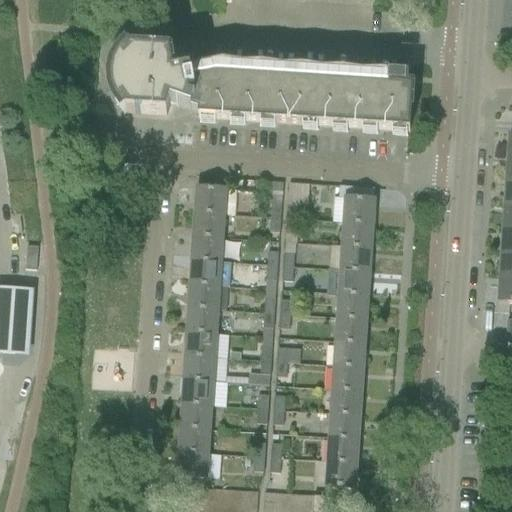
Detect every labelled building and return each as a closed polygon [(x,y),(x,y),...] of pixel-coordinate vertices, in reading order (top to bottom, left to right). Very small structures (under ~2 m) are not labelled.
[(113,71),(111,83),(112,95),(116,106),(124,117),(124,115),(166,118),(166,116),(170,105),(198,115),(198,120),(409,134),(412,88),(405,88),(406,78),(422,79),(422,78),(388,76),(388,77),(382,76),(362,77),(342,74),(322,74),(302,71),(282,72),(262,68),(242,69),(222,66),(199,71),(198,66),(199,66),(178,64),(178,65),(179,65),(179,74),(173,76),(173,71),(170,57),(170,56),(129,53),(128,52),(119,61),(113,71)] [(339,189),(338,200),(346,201),(373,203),(374,191),(339,189)] [(197,191),(195,215),(222,217),(224,192),(197,191)] [(346,201),(344,225),(371,227),(373,203),(346,201)] [(270,206),(269,220),(279,221),(280,207),(270,206)] [(286,207),(285,221),(296,222),(297,208),(286,207)] [(511,208),(505,208),(503,232),(511,232),(511,208)] [(195,215),(194,239),(221,241),(222,217),(195,215)] [(279,221),(269,220),(268,234),(278,235),(279,221)] [(296,222),(285,221),(284,235),(295,236),(296,222)] [(344,225),(343,249),(370,251),(371,227),(344,225)] [(511,232),(503,232),(501,256),(511,256),(511,232)] [(194,239),(192,263),(219,265),(221,241),(194,239)] [(26,248),(25,272),(36,273),(38,249),(26,248)] [(343,249),(341,273),(368,275),(370,251),(343,249)] [(267,254),(266,268),(276,269),(277,255),(267,254)] [(283,255),(282,269),(293,270),(294,256),(283,255)] [(511,256),(501,256),(500,280),(511,280),(511,256)] [(192,263),(191,287),(217,289),(229,290),(230,266),(219,265),(192,263)] [(276,269),(266,268),(265,282),(275,283),(276,269)] [(293,270),(282,269),(281,283),(292,284),(293,270)] [(328,272),(326,296),(340,297),(366,299),(368,275),(341,273),(328,272)] [(511,280),(500,280),(498,305),(511,305),(511,280)] [(38,290),(0,287),(0,355),(34,358),(38,290)] [(191,287),(189,311),(216,313),(217,289),(191,287)] [(340,297),(338,321),(365,323),(366,299),(340,297)] [(263,302),(262,316),(273,317),(274,303),(263,302)] [(280,303),(279,317),(289,318),(290,304),(280,303)] [(189,311),(187,335),(214,337),(216,313),(189,311)] [(273,317),(262,316),(262,330),(272,331),(273,317)] [(289,318),(279,317),(278,331),(288,332),(289,318)] [(338,321),(336,345),(363,347),(365,323),(338,321)] [(187,335),(186,359),(213,361),(214,337),(187,335)] [(336,345),(335,369),(362,371),(363,347),(336,345)] [(260,350),(259,364),(270,365),(271,350),(260,350)] [(277,351),(276,365),(286,366),(287,351),(277,351)] [(186,359),(184,383),(211,385),(213,361),(186,359)] [(270,365),(259,364),(258,378),(269,379),(270,365)] [(286,366),(276,365),(275,379),(285,380),(286,366)] [(335,369),(333,393),(360,395),(362,371),(335,369)] [(184,383),(182,407),(209,409),(211,385),(184,383)] [(333,393),(331,417),(358,419),(360,395),(333,393)] [(257,398),(256,412),(266,413),(267,398),(257,398)] [(273,399),(272,413),(283,414),(284,399),(273,399)] [(182,407),(181,431),(208,433),(209,409),(182,407)] [(266,413),(256,412),(255,426),(265,427),(266,413)] [(283,414),(272,413),(271,427),(282,428),(283,414)] [(331,417),(330,441),(357,443),(358,419),(331,417)] [(181,431),(179,455),(206,457),(208,433),(181,431)] [(330,441),(328,465),(355,467),(357,443),(330,441)] [(254,446),(253,460),(263,461),(264,446),(254,446)] [(270,447),(269,461),(280,461),(281,447),(270,447)] [(206,457),(179,455),(178,479),(205,481),(206,457)] [(263,461),(253,460),(252,474),(262,475),(263,461)] [(280,461),(269,461),(268,475),(279,476),(280,461)] [(355,467),(328,465),(326,489),(353,491),(355,467)] [(511,488),(504,488),(503,500),(511,500),(511,488)] [(183,511),(195,511),(197,491),(185,490),(183,511)] [(195,511),(207,511),(209,492),(197,491),(195,511)] [(207,511),(219,511),(221,493),(209,492),(207,511)] [(219,511),(232,511),(233,493),(221,493),(219,511)] [(232,511),(244,511),(246,494),(233,493),(232,511)] [(246,494),(244,511),(256,511),(258,495),(246,494)] [(262,511),(274,511),(276,496),(264,495),(262,511)] [(274,511),(287,511),(288,497),(276,496),(274,511)] [(287,511),(299,511),(301,498),(288,497),(287,511)] [(301,498),(299,511),(311,511),(313,499),(301,498)] [(339,511),(341,501),(313,499),(311,511),(339,511)] [(511,511),(511,500),(503,500),(502,511),(511,511)]
